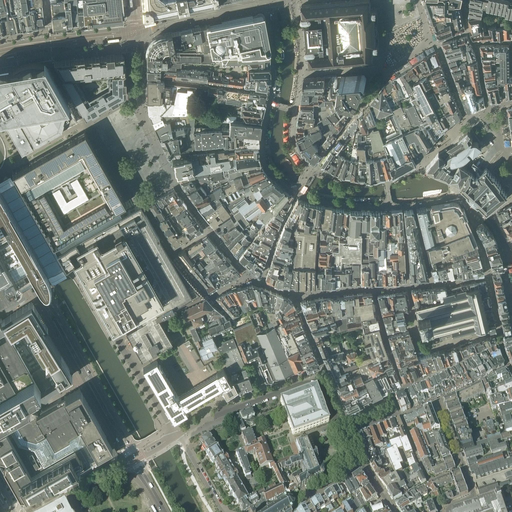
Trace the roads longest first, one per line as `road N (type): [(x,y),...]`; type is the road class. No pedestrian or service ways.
road 1 (residential): [(511,336),(336,419)]
road 2 (residential): [(177,435),(311,380),(336,419)]
road 3 (residential): [(376,76),(361,69),(301,73),(293,0)]
road 4 (residential): [(475,497),(438,402),(400,416)]
road 5 (unclassified): [(479,112),(466,118),(418,0)]
